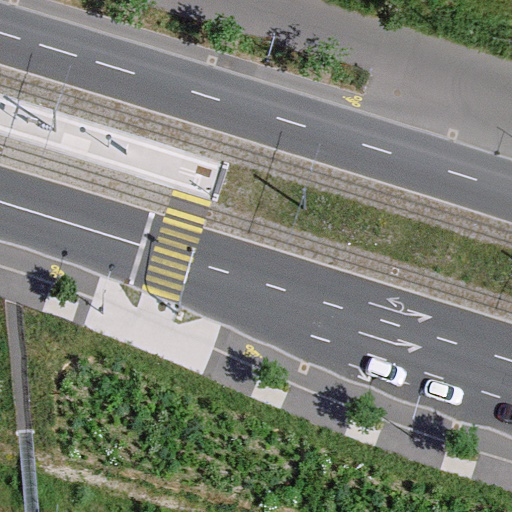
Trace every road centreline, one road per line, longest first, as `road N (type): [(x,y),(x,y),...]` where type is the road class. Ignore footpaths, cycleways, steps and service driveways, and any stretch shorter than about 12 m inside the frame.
road 1 (secondary): [(0,203),(511,371)]
road 2 (secondary): [(511,190),(0,32)]
